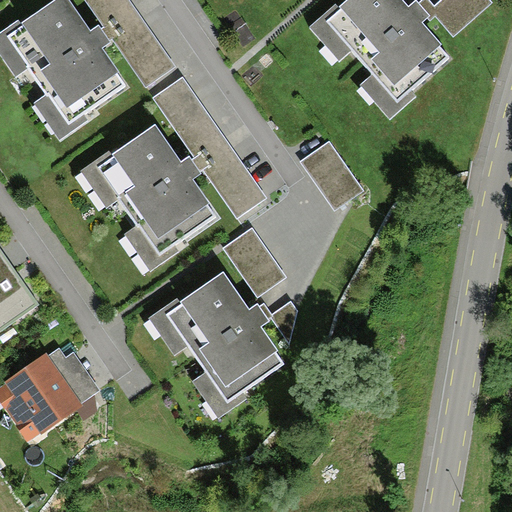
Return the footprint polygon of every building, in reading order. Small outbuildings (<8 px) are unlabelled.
[(89,35),(64,0),(59,0),(20,27),(19,24),(0,36),(0,56),(17,81),(29,73),(45,96),(33,104),(59,143),(94,119),(91,115),(128,90),(102,52),(110,47),(98,29),(89,35)] [(127,0),(84,0),(142,82),(170,62),(127,0)] [(409,9),(400,0),(350,0),(338,11),(335,8),(310,31),(339,63),(349,54),(372,80),(360,90),(389,122),(415,98),(412,94),(451,60),(419,26),(428,18),(415,3),(409,9)] [(491,4),(487,0),(446,0),(430,15),(453,39),(491,4)] [(265,199),(182,79),(151,100),(235,220),(265,199)] [(179,165),(154,129),(111,159),(108,155),(80,174),(106,211),(117,203),(135,228),(123,236),(148,272),(187,245),(184,242),(217,219),(191,182),(199,176),(188,159),(179,165)] [(0,330),(37,306),(0,252),(0,330)] [(247,311),(222,275),(179,304),(176,301),(149,320),(177,361),(190,352),(198,364),(185,374),(216,420),(245,400),(242,395),(285,365),(260,328),(267,323),(255,306),(247,311)] [(41,431),(98,392),(71,354),(65,358),(59,349),(10,384),(19,397),(6,405),(20,425),(31,417),(41,431)]
